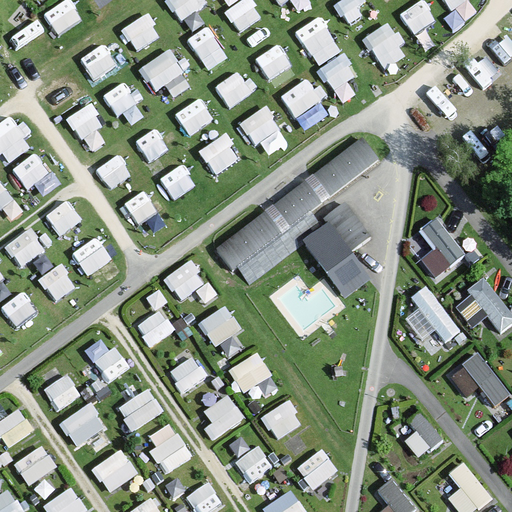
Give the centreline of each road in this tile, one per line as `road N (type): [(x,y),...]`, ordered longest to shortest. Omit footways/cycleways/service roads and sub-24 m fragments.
road 1 (track): [(145,279),(36,120),(10,110),(0,118)]
road 2 (track): [(511,270),(399,125)]
road 3 (track): [(405,88),(511,7)]
